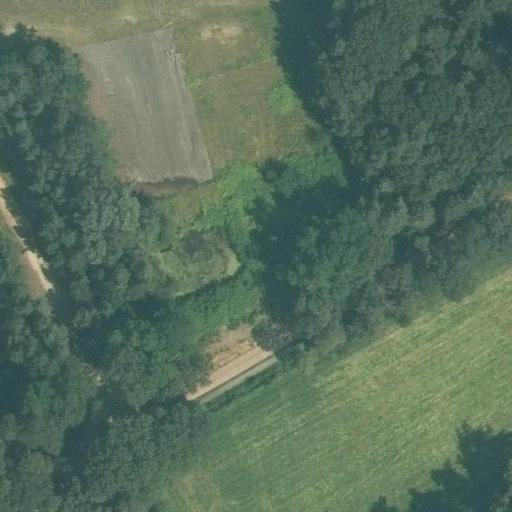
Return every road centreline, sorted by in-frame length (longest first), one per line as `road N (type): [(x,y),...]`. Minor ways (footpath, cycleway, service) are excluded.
road 1 (track): [(0,498),(511,201)]
road 2 (track): [(136,432),(0,193)]
